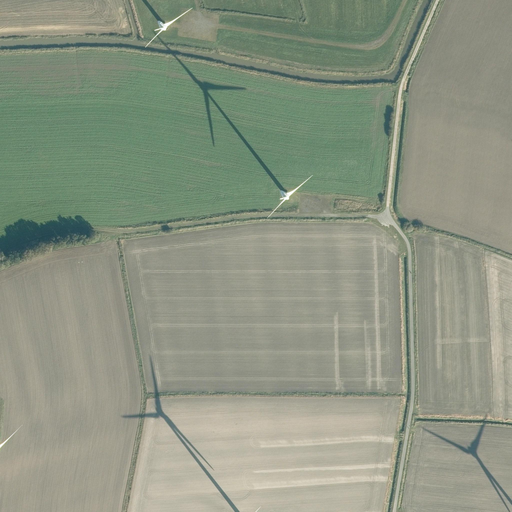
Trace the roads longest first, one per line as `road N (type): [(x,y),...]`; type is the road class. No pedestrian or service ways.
road 1 (unclassified): [(439,0),(404,79),(388,210),(410,247),(413,315),(408,438),(395,511)]
road 2 (track): [(0,248),(70,226),(131,233),(260,214),(390,215)]
